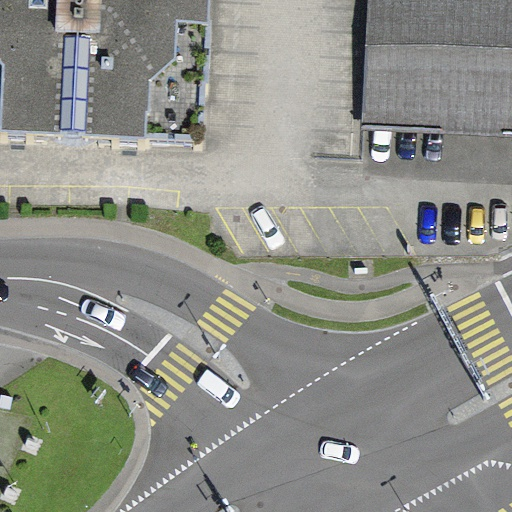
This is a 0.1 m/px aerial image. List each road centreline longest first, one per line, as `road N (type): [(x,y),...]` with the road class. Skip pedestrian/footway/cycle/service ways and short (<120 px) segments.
road 1 (secondary): [(0,280),(68,285),(176,327),(298,435)]
road 2 (primary): [(511,325),(298,435)]
road 3 (primary): [(374,489),(511,421)]
road 4 (secondary): [(298,435),(174,511)]
